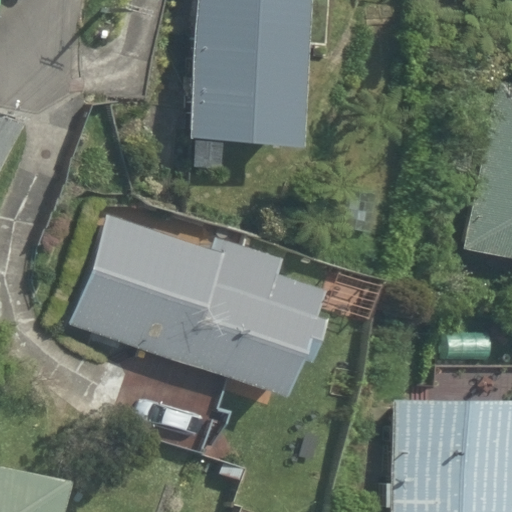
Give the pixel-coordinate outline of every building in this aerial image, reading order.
[(181,0),(169,134),(272,142),(286,0),(181,0)] [(511,83),(484,79),(450,247),(511,259),(511,83)] [(93,211),(55,322),(262,391),(273,352),(284,356),(298,311),(289,308),(297,282),(252,267),(257,253),(198,234),(193,246),(93,211)] [(501,511),(500,395),(380,398),(379,511),(501,511)] [(0,511),(34,511),(42,473),(0,463),(0,511)]
